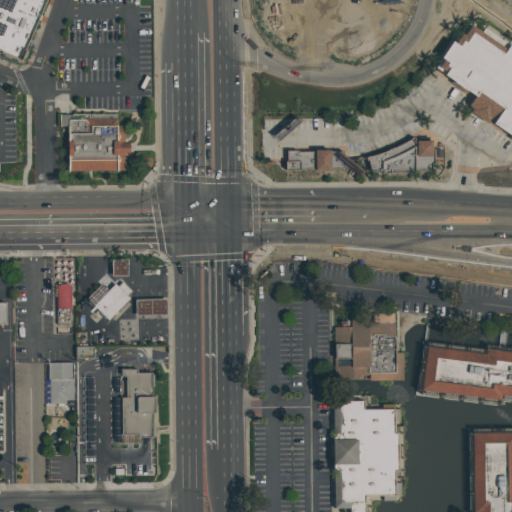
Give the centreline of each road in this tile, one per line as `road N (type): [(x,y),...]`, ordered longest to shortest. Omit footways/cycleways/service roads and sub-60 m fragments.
road 1 (primary): [(187,237),(188,501)]
road 2 (primary): [(221,236),(413,234)]
road 3 (residential): [(0,503),(188,501)]
road 4 (primary): [(186,201),(0,202)]
road 5 (primary): [(44,238),(187,237)]
road 6 (primary): [(221,200),(220,61)]
road 7 (primary): [(185,64),(186,201)]
